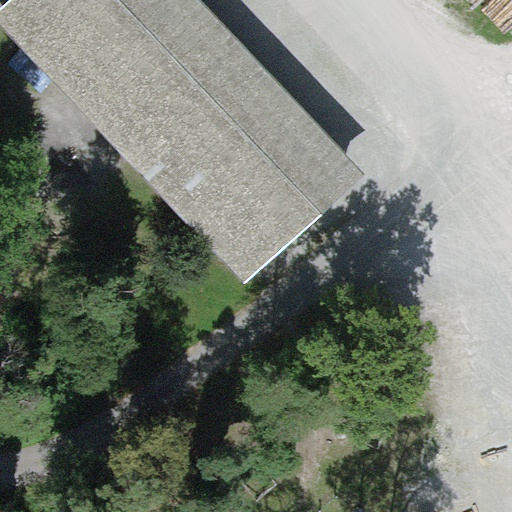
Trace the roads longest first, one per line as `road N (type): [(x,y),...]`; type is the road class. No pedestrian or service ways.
road 1 (track): [(0,470),(36,471),(467,168)]
road 2 (track): [(315,0),(467,168)]
